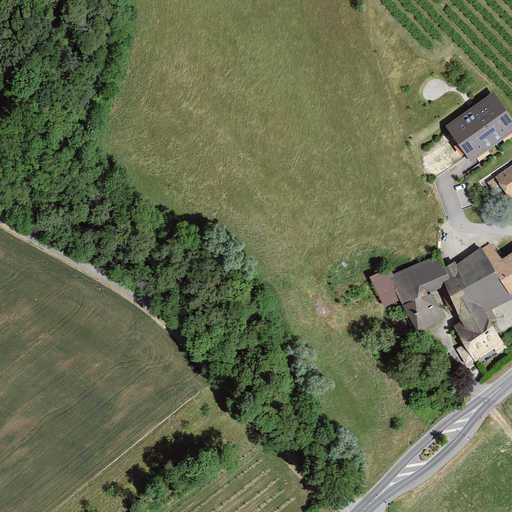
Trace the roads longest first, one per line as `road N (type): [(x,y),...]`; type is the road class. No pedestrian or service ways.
road 1 (unclassified): [(0,217),(177,327),(348,511)]
road 2 (secondary): [(379,492),(424,469),(490,394)]
road 3 (secondary): [(490,394),(422,441),(379,492)]
